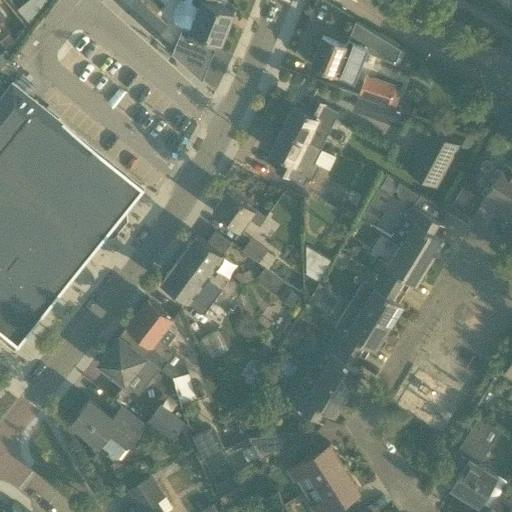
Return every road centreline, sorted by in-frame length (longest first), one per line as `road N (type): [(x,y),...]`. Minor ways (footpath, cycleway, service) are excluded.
road 1 (tertiary): [(0,439),(131,277),(193,184),(276,0)]
road 2 (residential): [(416,511),(357,409),(363,383),(440,258),(454,249),(511,283)]
road 3 (tertiary): [(511,81),(399,9)]
